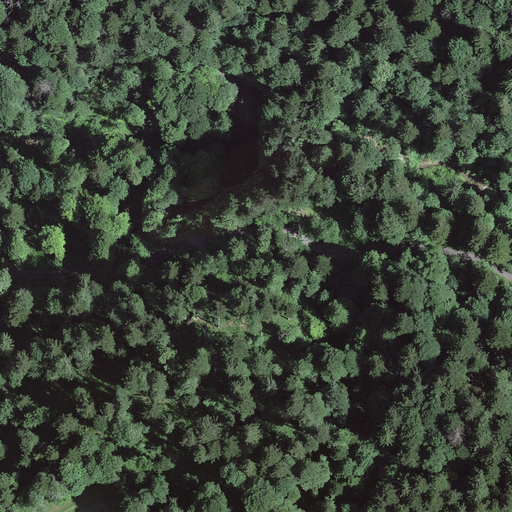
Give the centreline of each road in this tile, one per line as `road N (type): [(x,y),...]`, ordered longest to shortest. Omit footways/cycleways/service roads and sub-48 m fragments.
road 1 (track): [(0,271),(37,276),(128,267),(274,229),(328,252),(435,248),(511,275)]
road 2 (track): [(167,255),(201,232),(259,215),(326,216)]
